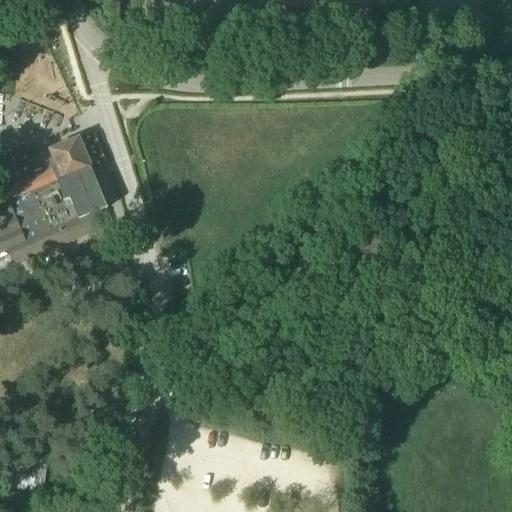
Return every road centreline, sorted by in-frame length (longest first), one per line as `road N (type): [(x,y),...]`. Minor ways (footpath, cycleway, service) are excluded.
road 1 (unclassified): [(511,76),(101,85),(59,0)]
road 2 (track): [(122,511),(142,411),(141,267),(101,85)]
